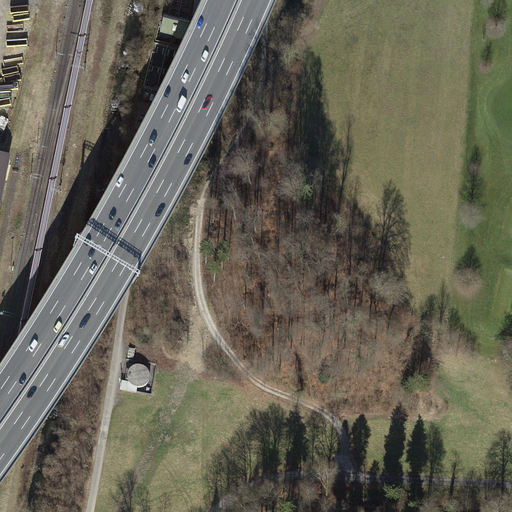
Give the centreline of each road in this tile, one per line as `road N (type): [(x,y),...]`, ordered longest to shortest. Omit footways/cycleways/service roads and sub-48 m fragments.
road 1 (track): [(9,511),(117,0)]
road 2 (motorway): [(0,453),(120,267),(256,0)]
road 3 (track): [(344,476),(337,421),(248,374),(216,334),(200,292),(201,203),(263,79)]
road 4 (motorway): [(222,0),(115,213),(0,398)]
road 5 (track): [(89,511),(155,107)]
road 6 (unclassified): [(511,485),(285,476),(258,483),(215,511)]
